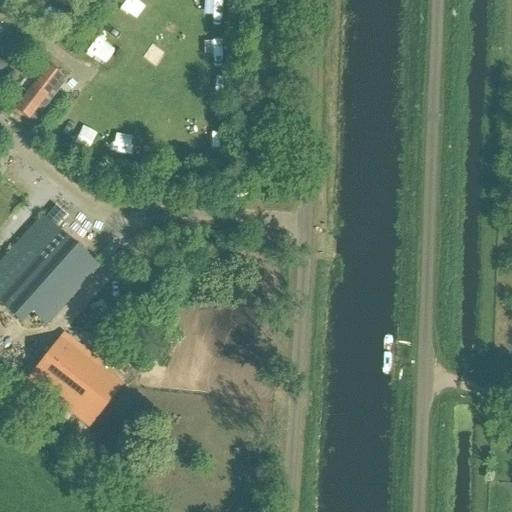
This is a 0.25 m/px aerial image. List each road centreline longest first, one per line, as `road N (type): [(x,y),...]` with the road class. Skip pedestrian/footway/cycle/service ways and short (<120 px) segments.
road 1 (unclassified): [(283,511),(306,0)]
road 2 (unclassified): [(422,511),(439,0)]
